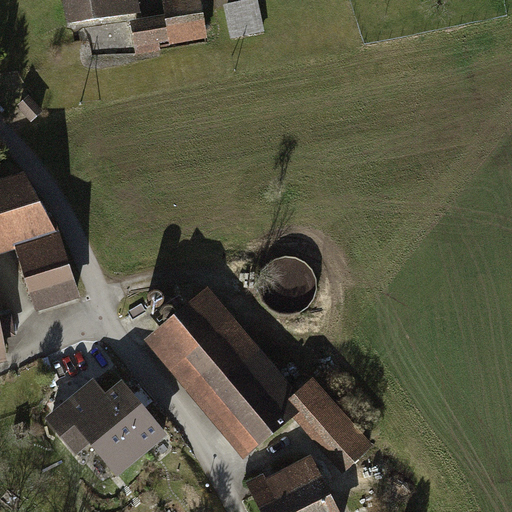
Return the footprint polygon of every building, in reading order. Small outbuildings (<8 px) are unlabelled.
[(135,0),(67,0),(77,35),(141,17),(135,0)] [(205,0),(185,0),(163,4),(166,20),(135,26),(140,52),(171,47),(212,40),(205,0)] [(259,3),(225,10),(233,42),(266,35),(259,3)] [(9,10),(0,10),(0,31),(10,31),(9,10)] [(196,62),(184,63),(185,80),(197,79),(196,62)] [(31,103),(21,112),(35,127),(45,118),(31,103)] [(0,256),(15,252),(57,237),(24,178),(0,184),(0,256)] [(57,237),(15,252),(37,316),(79,301),(57,237)] [(216,304),(159,350),(251,463),(298,424),(342,479),(378,450),(325,385),(299,406),(252,348),(216,304)] [(154,462),(112,408),(100,392),(50,430),(91,483),(98,478),(109,493),(122,483),(124,485),(154,462)] [(175,445),(133,392),(112,408),(154,461),(175,445)] [(332,511),(311,470),(258,498),(265,511),(332,511)]
